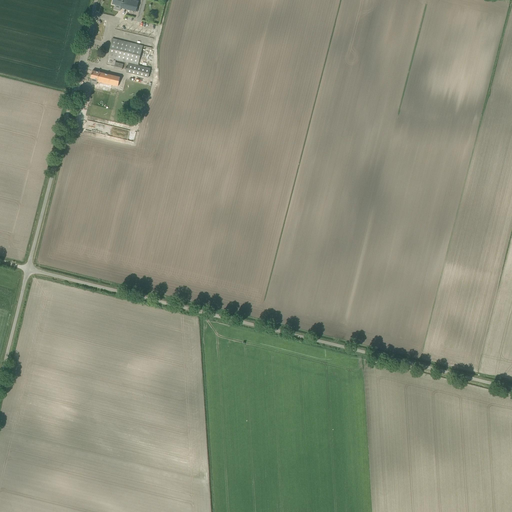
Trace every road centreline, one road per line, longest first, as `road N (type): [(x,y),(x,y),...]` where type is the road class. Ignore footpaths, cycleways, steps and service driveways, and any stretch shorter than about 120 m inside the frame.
road 1 (unclassified): [(27,268),(511,387)]
road 2 (unclassified): [(27,268),(96,0)]
